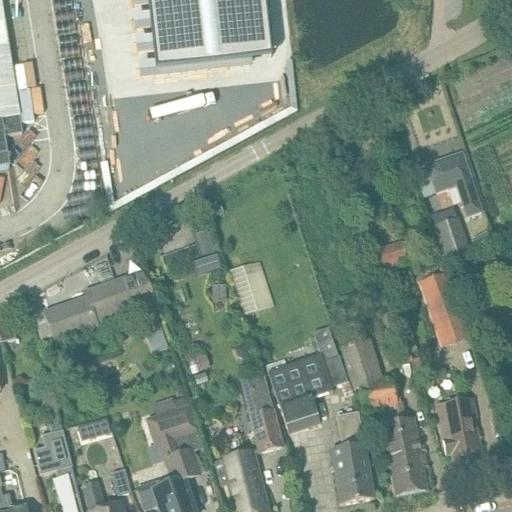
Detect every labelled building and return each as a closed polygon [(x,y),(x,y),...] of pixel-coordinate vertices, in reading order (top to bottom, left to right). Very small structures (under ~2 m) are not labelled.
[(22,135),(0,0),(0,169),(9,168),(4,138),(22,135)] [(461,156),(442,162),(427,167),(437,195),(457,188),(468,219),(482,215),(461,156)] [(223,214),(219,201),(208,205),(212,218),(223,214)] [(468,255),(469,254),(457,221),(432,230),(444,263),(468,255)] [(487,233),(471,240),(477,253),(493,246),(487,233)] [(383,272),(407,264),(399,242),(376,250),(383,272)] [(216,257),(203,261),(208,274),(221,270),(216,257)] [(260,263),(229,272),(243,317),(244,317),(274,307),(260,263)] [(475,271),(454,269),(452,290),(473,292),(475,271)] [(156,307),(151,292),(144,273),(84,294),(86,299),(44,314),(50,333),(55,347),(99,332),(97,326),(156,307)] [(163,277),(151,281),(154,292),(167,288),(163,277)] [(442,347),(468,338),(446,278),(422,286),(442,347)] [(226,303),(226,286),(211,286),(212,304),(226,303)] [(398,322),(390,298),(373,301),(378,328),(398,322)] [(511,298),(501,325),(511,329),(511,298)] [(0,316),(0,341),(1,345),(15,341),(8,314),(0,316)] [(363,414),(371,412),(379,457),(387,455),(394,497),(428,491),(424,472),(415,421),(406,422),(402,403),(397,404),(391,377),(381,379),(370,341),(365,342),(361,329),(336,337),(353,394),(359,392),(363,414)] [(284,360),(264,367),(267,374),(286,429),(288,436),(319,426),(316,418),(312,405),(333,397),(331,390),(346,385),(328,330),(313,335),(320,356),(286,368),(284,360)] [(247,346),(235,350),(237,357),(244,360),(251,358),(247,346)] [(210,369),(206,356),(194,359),(199,373),(210,369)] [(251,380),(260,407),(262,413),(250,417),(251,419),(249,420),(259,457),(284,449),(260,376),(251,380)] [(52,396),(42,398),(51,435),(40,437),(40,439),(42,439),(44,449),(35,451),(35,450),(33,451),(40,477),(56,473),(58,480),(53,482),(63,511),(82,511),(81,506),(67,450),(52,396)] [(473,421),(476,420),(473,402),(437,408),(443,442),(445,456),(452,454),(458,485),(484,480),(473,421)] [(155,449),(157,448),(167,479),(136,489),(144,511),(158,507),(159,511),(193,511),(184,482),(199,477),(191,454),(203,450),(198,434),(199,433),(190,407),(146,422),(155,449)] [(374,501),(358,417),(358,414),(336,418),(342,449),(330,452),(340,507),(374,501)] [(79,428),(83,440),(95,437),(92,425),(79,428)] [(267,511),(265,499),(253,453),(213,464),(219,487),(227,485),(233,511),(267,511)] [(0,511),(25,511),(25,509),(11,511),(8,496),(2,497),(0,485),(0,473),(6,472),(3,456),(0,456),(0,511)] [(126,472),(112,475),(118,498),(133,494),(126,472)] [(122,511),(121,506),(106,510),(98,483),(82,488),(88,511),(122,511)]
